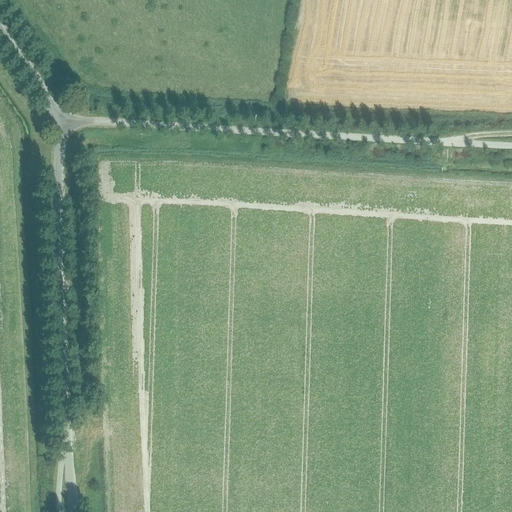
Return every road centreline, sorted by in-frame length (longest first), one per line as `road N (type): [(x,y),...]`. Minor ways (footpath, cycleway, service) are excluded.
road 1 (unclassified): [(60,122),(511,147)]
road 2 (unclassified): [(67,438),(56,243),(60,122)]
